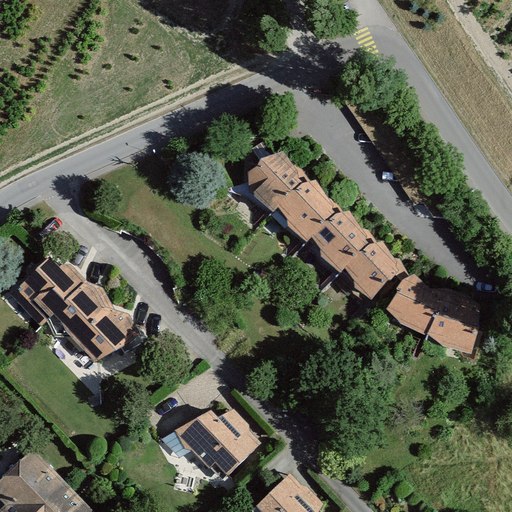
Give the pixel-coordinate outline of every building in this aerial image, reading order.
[(282,152),(246,188),(370,308),(405,272),(344,213),(282,152)] [(57,258),(17,299),(98,379),(138,338),(57,258)] [(408,276),(390,328),(470,356),(488,304),(408,276)] [(216,404),(179,441),(223,485),(260,447),(216,404)] [(92,511),(34,453),(0,487),(0,511),(92,511)] [(289,476),(257,511),(321,511),(326,507),(289,476)]
